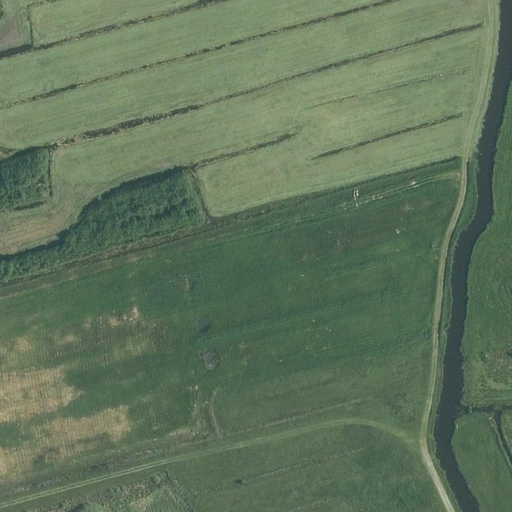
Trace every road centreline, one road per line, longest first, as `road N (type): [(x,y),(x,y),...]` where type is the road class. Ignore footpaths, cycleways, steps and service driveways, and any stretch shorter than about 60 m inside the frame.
road 1 (track): [(422,441),(439,255),(460,189),(491,0)]
road 2 (track): [(0,504),(303,429),(371,423),(422,441)]
